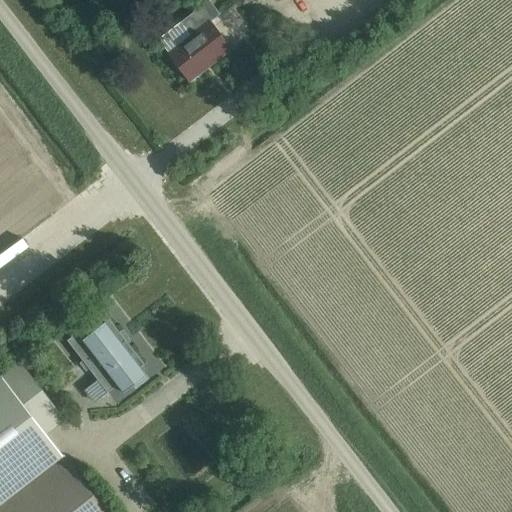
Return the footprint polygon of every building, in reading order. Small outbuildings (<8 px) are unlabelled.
[(189,82),(231,50),(210,22),(219,15),(208,0),(158,39),(168,53),(167,54),(189,82)] [(140,367),(144,364),(103,312),(67,341),(97,380),(85,389),(95,402),(117,385),(123,393),(146,375),(140,367)] [(0,340),(0,359),(9,352),(0,340)] [(19,360),(0,375),(0,506),(63,457),(31,415),(49,400),(19,360)] [(105,511),(63,458),(0,507),(0,511),(105,511)]
